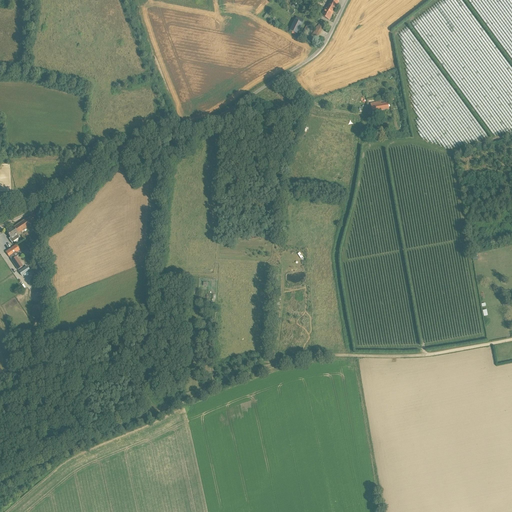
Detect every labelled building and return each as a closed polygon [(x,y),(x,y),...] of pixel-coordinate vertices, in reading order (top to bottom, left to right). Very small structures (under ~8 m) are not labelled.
[(268,11),(270,13),(279,2),(277,0),(268,11)] [(323,17),(329,20),(338,3),(332,0),(329,0),(325,9),(321,16),(323,17)] [(294,19),(289,28),(294,31),(299,22),(294,19)] [(326,23),(321,21),(311,39),(316,42),(326,23)] [(302,38),(306,32),(310,25),(308,24),(304,30),(300,37),(302,38)] [(381,104),(381,102),(371,104),(372,112),(389,109),(388,103),(381,104)] [(17,225),(21,231),(27,227),(29,230),(33,228),(30,224),(34,222),(30,216),(17,225)] [(21,231),(17,225),(13,228),(13,227),(6,232),(11,238),(9,239),(12,242),(19,238),(18,237),(22,234),(20,232),(21,231)] [(19,255),(17,252),(19,250),(16,245),(6,252),(9,257),(12,260),(11,260),(18,270),(23,266),(16,257),(19,255)] [(22,275),(30,270),(28,265),(19,271),(22,275)]
